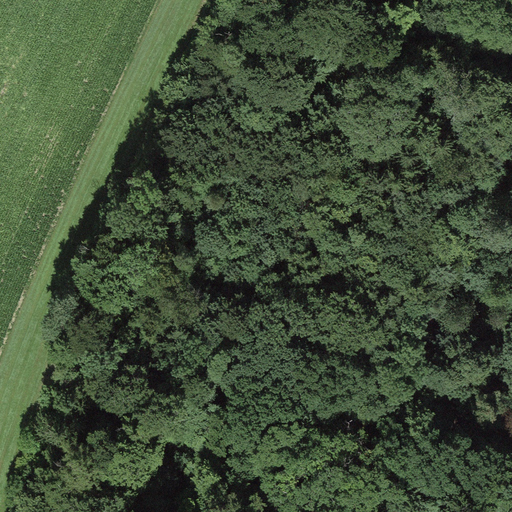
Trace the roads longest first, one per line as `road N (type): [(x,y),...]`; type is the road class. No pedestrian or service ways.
road 1 (track): [(511,133),(324,511)]
road 2 (track): [(380,386),(511,447)]
